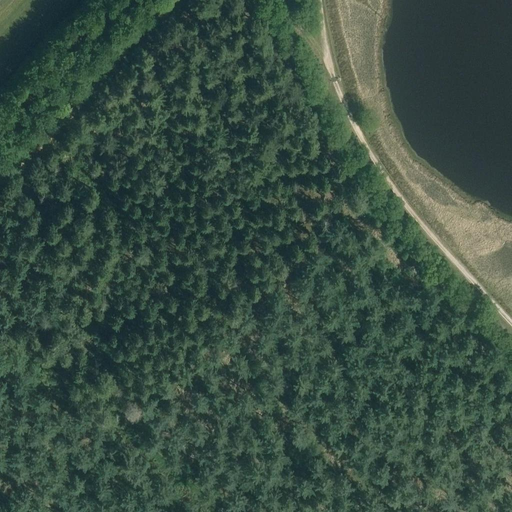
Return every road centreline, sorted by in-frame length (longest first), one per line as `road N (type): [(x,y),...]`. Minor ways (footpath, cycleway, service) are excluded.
road 1 (track): [(319,0),(330,74),(379,172),(511,326)]
road 2 (track): [(0,152),(162,0)]
